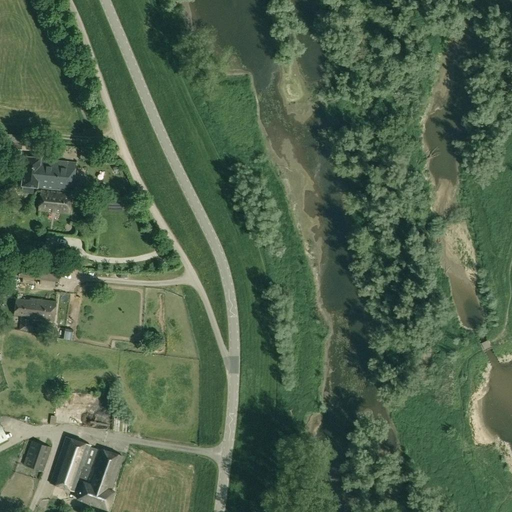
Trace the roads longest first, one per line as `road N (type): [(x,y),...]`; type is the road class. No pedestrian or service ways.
road 1 (unclassified): [(66,0),(120,145),(189,268),(233,374)]
road 2 (tertiary): [(233,374),(220,265),(105,0)]
road 3 (track): [(495,511),(501,493),(470,460),(458,368),(510,332),(511,285)]
road 4 (unknown): [(0,447),(27,434),(66,432),(224,460)]
road 5 (tertiary): [(217,511),(233,374)]
